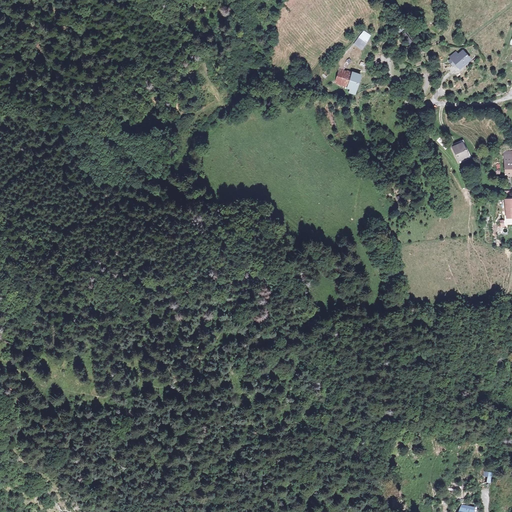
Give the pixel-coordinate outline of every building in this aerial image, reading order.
[(374,35),(366,30),(361,38),(369,44),(374,35)] [(369,44),(361,38),(358,44),(366,49),(369,44)] [(461,67),(473,58),(466,50),(455,58),(456,60),(453,62),(456,66),(459,63),(461,67)] [(348,91),(354,94),(357,86),(361,75),(338,69),(334,83),(348,87),(348,91)] [(452,146),(459,163),(469,158),(462,142),(452,146)] [(493,473),(484,471),(483,476),(488,477),(487,483),(491,484),(493,473)]
